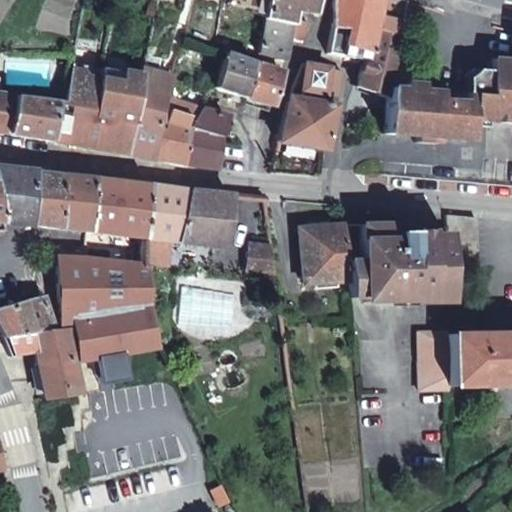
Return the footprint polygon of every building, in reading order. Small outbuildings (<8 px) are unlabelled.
[(314,0),(266,0),(263,19),(289,25),(291,19),(292,9),(312,13),(314,0)] [(407,1),(402,0),(334,0),(334,27),(328,55),(347,58),(361,60),(365,60),(369,50),(375,28),(398,36),(407,1)] [(293,26),(289,25),(263,19),(256,55),(282,61),(288,35),(304,39),(308,23),(295,20),(293,26)] [(401,37),(398,36),(375,28),(369,50),(365,60),(359,80),(371,84),(369,91),(386,98),(387,93),(388,87),(401,37)] [(252,64),(223,54),(214,87),(213,89),(243,98),(252,64)] [(462,102),(438,100),(439,91),(420,90),(420,84),(402,82),(401,88),(388,87),(387,93),(386,98),(385,107),(383,134),(415,136),(424,137),(435,138),(467,141),(469,120),(511,123),(511,60),(489,58),(488,71),(474,70),(464,77),(462,102)] [(100,67),(72,61),(70,69),(82,71),(86,77),(98,79),(98,78),(100,67)] [(333,106),(342,72),(303,63),(287,97),(276,141),(323,150),(333,106)] [(270,106),(282,72),(252,64),(243,98),(270,106)] [(121,72),(100,67),(98,78),(119,82),(121,72)] [(152,160),(165,95),(166,95),(167,93),(171,77),(141,68),(139,75),(141,75),(125,154),(152,160)] [(119,82),(98,78),(98,79),(86,77),(82,71),(70,69),(62,102),(58,101),(49,141),(125,154),(141,75),(139,75),(121,70),(121,72),(119,82)] [(0,132),(6,134),(14,95),(0,92),(0,132)] [(152,160),(182,165),(189,127),(188,126),(198,109),(173,101),(167,93),(166,95),(165,95),(152,160)] [(58,101),(14,95),(6,134),(49,141),(58,101)] [(226,117),(202,109),(199,108),(198,109),(188,126),(189,127),(182,165),(184,166),(185,164),(214,169),(219,136),(226,117)] [(0,222),(28,226),(33,171),(0,166),(0,222)] [(57,214),(61,174),(33,171),(28,226),(59,229),(59,214),(57,214)] [(86,232),(94,177),(61,174),(57,214),(59,214),(59,229),(83,232),(86,232)] [(149,185),(94,177),(86,232),(83,232),(81,242),(92,244),(93,233),(144,239),(149,185)] [(230,195),(188,190),(149,185),(144,239),(176,242),(224,248),(230,195)] [(477,271),(476,218),(446,215),(446,233),(446,272),(477,271)] [(359,225),(359,260),(364,260),(364,296),(381,296),(381,302),(412,302),(412,295),(447,295),(446,272),(446,233),(429,234),(429,238),(411,238),(408,238),(408,237),(407,236),(407,235),(406,235),(406,234),(405,234),(404,234),(403,234),(402,234),(401,234),(401,235),(400,235),(400,236),(399,236),(399,237),(398,237),(398,238),(395,239),(395,224),(359,225)] [(345,260),(343,226),(298,229),(302,284),(347,280),(345,260)] [(269,245),(248,242),(244,273),(266,275),(269,245)] [(148,266),(142,265),(85,258),(78,258),(55,258),(56,283),(56,298),(57,324),(64,323),(64,328),(72,363),(97,358),(105,374),(123,371),(120,354),(155,348),(152,329),(148,307),(148,266)] [(364,296),(364,260),(359,260),(345,260),(347,280),(349,299),(364,298),(364,296)] [(56,283),(43,283),(45,298),(56,298),(56,283)] [(41,297),(0,307),(0,334),(2,338),(10,357),(34,352),(31,332),(50,330),(41,297)] [(72,363),(64,328),(50,330),(31,332),(34,352),(43,399),(78,394),(72,363)] [(447,335),(447,332),(417,333),(418,390),(447,390),(447,385),(447,353),(447,335)] [(511,384),(511,334),(447,335),(447,353),(447,385),(493,384),(493,387),(507,387),(507,384),(511,384)]
